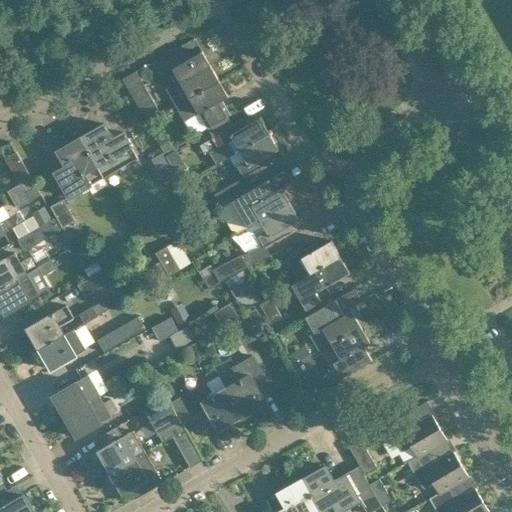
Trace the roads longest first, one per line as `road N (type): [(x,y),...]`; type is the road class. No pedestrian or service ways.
road 1 (residential): [(153,511),(435,349)]
road 2 (residential): [(0,126),(216,6)]
road 3 (residential): [(435,349),(359,211),(357,173)]
road 4 (residential): [(357,173),(312,159),(238,40)]
road 5 (residential): [(511,481),(435,349)]
road 6 (residential): [(74,511),(0,381)]
road 7 (residential): [(357,173),(370,149),(472,90)]
